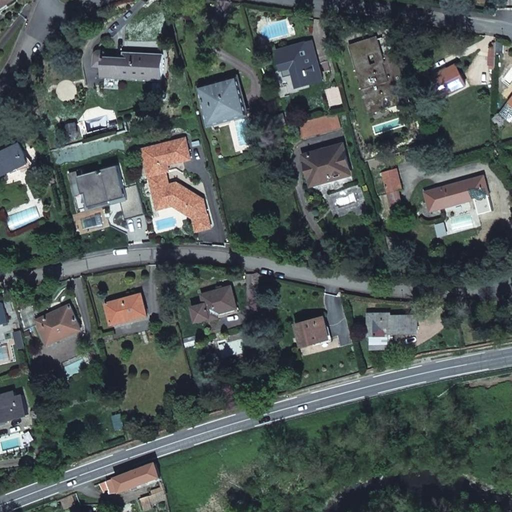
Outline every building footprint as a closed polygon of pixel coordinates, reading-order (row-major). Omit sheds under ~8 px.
[(0,0),(0,8),(13,0),(0,0)] [(384,61),(377,39),(362,44),(369,66),(384,61)] [(293,66),(299,85),(322,79),(312,42),(278,51),(283,68),(293,66)] [(358,75),(371,110),(407,98),(402,84),(399,86),(396,78),(402,76),(396,54),(385,58),(386,60),(384,61),(369,66),(362,44),(350,48),(356,67),(353,68),(355,76),(358,75)] [(493,58),(494,59),(496,60),(497,50),(489,48),(488,57),(493,58)] [(104,66),(103,76),(163,80),(165,54),(125,52),(124,58),(104,57),(105,51),(102,50),(99,50),(96,51),(95,54),(94,66),(104,66)] [(456,86),(458,89),(466,85),(456,65),(434,76),(443,93),(456,86)] [(226,122),(247,116),(246,111),(237,80),(236,75),(215,81),(216,86),(201,89),(210,121),(225,117),(226,122)] [(443,93),(444,96),(458,89),(456,86),(443,93)] [(511,119),(511,118),(511,103),(510,102),(502,113),(511,119)] [(297,123),(302,139),(341,127),(337,112),(297,123)] [(75,124),(65,126),(68,136),(70,138),(73,139),(75,139),(77,138),(78,135),(78,134),(75,124)] [(168,185),(165,172),(164,172),(162,166),(167,165),(190,159),(185,138),(141,149),(146,168),(156,165),(158,173),(148,176),(157,209),(173,205),(184,212),(188,211),(191,206),(198,210),(199,216),(193,217),(197,231),(211,227),(204,199),(176,183),(168,185)] [(0,176),(28,164),(19,143),(0,151),(0,176)] [(332,180),(331,175),(350,169),(343,144),(304,155),(312,185),(332,180)] [(75,146),(68,148),(71,156),(77,154),(75,146)] [(123,219),(144,215),(136,184),(123,187),(118,164),(102,168),(103,171),(99,172),(82,176),(82,173),(80,168),(67,171),(73,194),(81,192),(85,191),(88,202),(109,197),(110,200),(118,198),(119,202),(123,219)] [(146,168),(148,176),(158,173),(156,165),(146,168)] [(350,169),(331,175),(332,180),(352,174),(350,169)] [(382,172),(383,177),(385,185),(400,182),(396,169),(382,172)] [(489,194),(484,176),(448,186),(453,204),(489,194)] [(383,177),(375,180),(379,194),(387,192),(385,185),(383,177)] [(387,193),(398,190),(402,189),(400,182),(385,185),(387,192),(387,193)] [(435,189),(440,207),(453,204),(448,186),(435,189)] [(435,189),(426,192),(431,210),(440,207),(435,189)] [(398,190),(387,193),(391,206),(402,203),(398,190)] [(85,191),(81,192),(85,210),(119,202),(118,198),(110,200),(109,197),(88,202),(85,191)] [(184,212),(193,217),(199,216),(198,210),(191,206),(188,211),(184,212)] [(220,318),(219,313),(238,308),(232,286),(203,294),(205,304),(193,307),(197,322),(209,318),(210,320),(220,318)] [(107,303),(112,324),(148,314),(142,294),(107,303)] [(25,329),(39,323),(37,319),(32,303),(18,309),(25,329)] [(57,338),(56,336),(80,325),(71,304),(37,319),(39,323),(49,345),(59,340),(58,338),(57,338)] [(238,308),(219,313),(220,318),(239,312),(238,308)] [(388,330),(399,330),(418,330),(419,315),(392,315),(392,313),(369,313),(369,336),(373,336),(372,347),(388,347),(388,330)] [(319,341),(318,339),(330,336),(324,316),(297,324),(303,346),(319,341)] [(56,336),(57,338),(58,338),(81,328),(80,325),(56,336)] [(399,330),(388,330),(388,347),(399,333),(399,330)] [(29,335),(23,337),(25,347),(33,344),(29,335)] [(184,339),(186,348),(199,344),(196,335),(184,339)] [(298,380),(301,389),(315,385),(312,376),(298,380)] [(0,418),(7,417),(8,419),(29,414),(23,394),(17,395),(16,392),(0,396),(0,418)] [(121,415),(113,416),(117,429),(124,428),(121,415)] [(121,493),(137,487),(162,477),(157,463),(115,478),(121,493)] [(162,477),(137,487),(138,489),(163,479),(162,477)] [(115,478),(107,482),(110,490),(111,494),(121,493),(115,478)] [(101,484),(104,491),(110,490),(107,482),(101,484)] [(154,509),(152,504),(168,500),(166,490),(142,499),(146,511),(154,509)]
